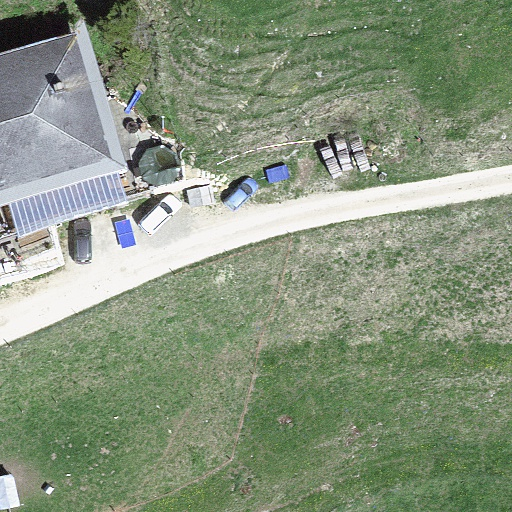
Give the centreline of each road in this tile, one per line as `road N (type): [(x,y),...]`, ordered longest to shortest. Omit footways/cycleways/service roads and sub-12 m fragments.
road 1 (unclassified): [(511,178),(234,229),(0,317)]
road 2 (track): [(287,511),(391,467),(475,453),(511,459)]
